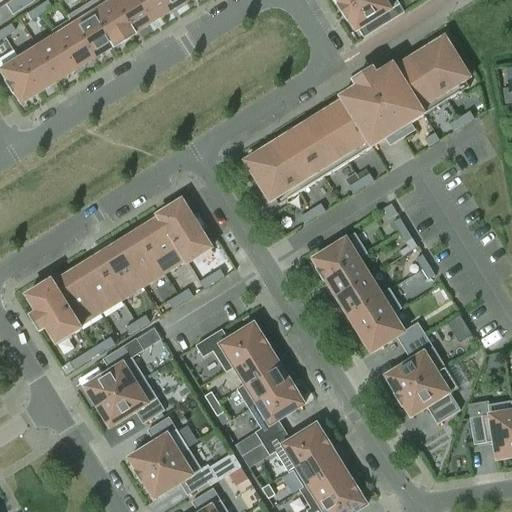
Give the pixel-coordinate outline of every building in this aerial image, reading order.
[(33,3),(30,0),(0,0),(0,7),(4,5),(11,16),(33,3)] [(94,0),(85,6),(111,48),(130,37),(106,0),(94,0)] [(132,0),(106,0),(130,37),(131,36),(130,36),(148,25),(132,0)] [(157,0),(132,0),(148,25),(166,13),(157,0)] [(157,0),(166,13),(185,2),(183,0),(157,0)] [(368,1),(369,0),(336,0),(337,1),(340,6),(339,7),(345,15),(368,1)] [(369,0),(368,1),(345,15),(349,23),(350,22),(358,33),(400,7),(397,1),(396,0),(369,0)] [(46,2),(36,9),(40,15),(51,9),(46,2)] [(66,18),(68,21),(69,21),(92,59),(110,48),(111,49),(111,48),(85,6),(66,18)] [(36,9),(26,15),(30,22),(40,15),(36,9)] [(53,38),(54,37),(75,70),(92,59),(69,21),(68,21),(50,33),(53,38)] [(10,25),(0,31),(0,32),(4,39),(14,32),(10,25)] [(54,37),(53,38),(36,48),(56,82),(75,70),(54,37)] [(262,152),(245,163),(270,203),(275,201),(279,207),(389,138),(392,144),(411,133),(407,127),(469,89),(465,82),(470,80),(445,39),(428,50),(434,59),(417,69),(411,60),(396,69),(394,67),(376,77),(379,82),(362,93),(359,88),(341,99),(343,102),(327,112),(333,121),(317,131),(311,122),(279,142),(284,151),(268,162),(262,152)] [(36,48),(17,60),(38,93),(56,82),(36,48)] [(38,93),(17,60),(0,70),(0,75),(5,83),(4,83),(11,94),(12,94),(19,105),(38,93)] [(470,113),(460,119),(464,126),(474,120),(470,113)] [(464,126),(460,119),(449,125),(453,132),(464,126)] [(435,135),(425,141),(429,147),(439,141),(435,135)] [(369,175),(359,182),(363,188),(373,182),(369,175)] [(359,182),(349,188),(353,194),(363,188),(359,182)] [(159,219),(160,219),(186,262),(185,262),(187,265),(212,250),(182,202),(157,217),(159,219)] [(321,205),(311,212),(315,218),(325,212),(321,205)] [(392,206),(383,211),(388,220),(397,215),(392,206)] [(315,218),(311,212),(300,218),(305,225),(315,218)] [(159,219),(138,232),(165,275),(185,262),(186,262),(160,219),(159,219)] [(393,224),(399,234),(406,230),(400,220),(393,224)] [(406,230),(399,234),(410,252),(418,247),(413,240),(412,240),(406,230)] [(138,232),(117,245),(143,288),(165,275),(138,232)] [(326,281),(359,260),(368,255),(355,235),(313,261),(318,269),(318,270),(325,281),(326,281)] [(117,245),(95,259),(122,302),(143,288),(117,245)] [(416,261),(422,271),(429,266),(423,256),(416,261)] [(95,259),(74,272),(100,315),(122,302),(95,259)] [(359,260),(326,281),(337,298),(370,278),(359,260)] [(429,266),(422,271),(428,281),(435,277),(429,266)] [(220,271),(210,277),(214,284),(224,278),(220,271)] [(74,272),(53,285),(52,286),(79,328),(80,328),(100,315),(74,272)] [(210,277),(200,283),(204,290),(214,284),(210,277)] [(381,295),(370,278),(337,298),(347,316),(381,295)] [(79,328),(52,286),(53,285),(52,283),(27,298),(57,346),(82,331),(80,328),(79,328)] [(188,290),(178,297),(182,303),(193,297),(188,290)] [(360,336),(393,315),(402,310),(389,290),(381,295),(347,316),(360,336)] [(182,303),(178,297),(168,303),(172,310),(182,303)] [(425,336),(418,324),(404,333),(393,315),(360,336),(371,354),(397,338),(404,350),(425,336)] [(146,317),(135,323),(140,330),(150,324),(146,317)] [(135,323),(125,330),(129,336),(140,330),(135,323)] [(222,331),(196,347),(203,359),(213,353),(226,374),(234,369),(268,348),(269,348),(262,336),(261,337),(254,326),(228,342),(222,331)] [(404,350),(411,361),(401,368),(402,368),(386,378),(397,396),(396,396),(398,399),(446,369),(425,336),(404,350)] [(111,339),(100,345),(105,352),(115,345),(111,339)] [(85,389),(98,409),(145,380),(132,360),(144,352),(137,340),(103,361),(110,373),(101,379),(85,389)] [(100,345),(90,351),(94,358),(105,352),(100,345)] [(268,348),(234,369),(245,386),(278,365),(268,348)] [(90,351),(80,358),(84,365),(94,358),(90,351)] [(70,364),(74,371),(84,365),(80,358),(70,364)] [(290,383),(278,365),(245,386),(237,391),(237,392),(248,409),(290,383)] [(398,399),(404,408),(404,407),(411,419),(427,409),(438,426),(460,412),(450,395),(458,389),(446,369),(398,399)] [(165,412),(145,380),(98,409),(110,430),(126,420),(136,414),(143,426),(165,412)] [(255,434),(262,445),(284,432),(278,422),(304,406),(297,394),(298,394),(291,383),(290,383),(248,409),(261,430),(255,434)] [(211,408),(218,404),(212,394),(205,398),(211,408)] [(511,403),(488,407),(490,417),(470,420),(474,446),(494,443),(497,461),(511,458),(511,403)] [(211,408),(217,418),(224,414),(218,404),(211,408)] [(136,473),(141,480),(180,456),(168,437),(177,432),(169,419),(147,433),(155,444),(145,450),(145,451),(129,461),(137,473),(136,473)] [(291,442),(284,432),(262,445),(270,457),(276,453),(289,475),(293,472),(331,449),(331,448),(324,437),(324,438),(317,426),(291,442)] [(303,489),(341,465),(331,449),(293,472),(303,489)] [(143,483),(155,501),(170,491),(171,492),(180,486),(188,497),(209,484),(188,450),(180,456),(141,480),(143,484),(143,483)] [(299,491),(311,510),(352,484),(341,465),(303,489),(299,491)] [(357,511),(366,506),(359,495),(360,495),(353,483),(352,484),(311,510),(306,511),(357,511)] [(262,490),(268,501),(275,496),(269,486),(262,490)] [(226,511),(213,490),(192,504),(196,511),(226,511)]
